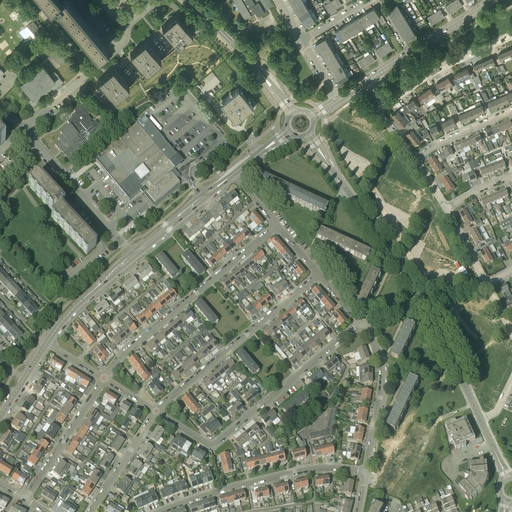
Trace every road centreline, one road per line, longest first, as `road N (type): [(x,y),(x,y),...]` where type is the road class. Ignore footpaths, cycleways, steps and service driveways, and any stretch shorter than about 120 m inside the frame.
road 1 (residential): [(132,255),(23,129),(89,69),(44,15)]
road 2 (residential): [(157,410),(217,443),(359,322)]
road 3 (residential): [(104,378),(276,223)]
road 4 (residential): [(148,511),(256,476),(365,471)]
road 5 (residential): [(415,159),(379,116),(382,106),(511,34)]
road 6 (residential): [(157,410),(318,273)]
road 7 (tertiary): [(422,302),(307,135)]
road 8 (tertiary): [(337,99),(497,0)]
road 9 (residential): [(365,471),(381,360),(359,322)]
road 10 (tertiary): [(292,111),(186,0)]
road 11 (residential): [(24,499),(104,378)]
road 12 (tertiary): [(132,255),(235,173)]
road 13 (tertiary): [(480,418),(422,302)]
road 14 (residential): [(89,511),(157,410)]
road 15 (tertiary): [(47,341),(132,255)]
